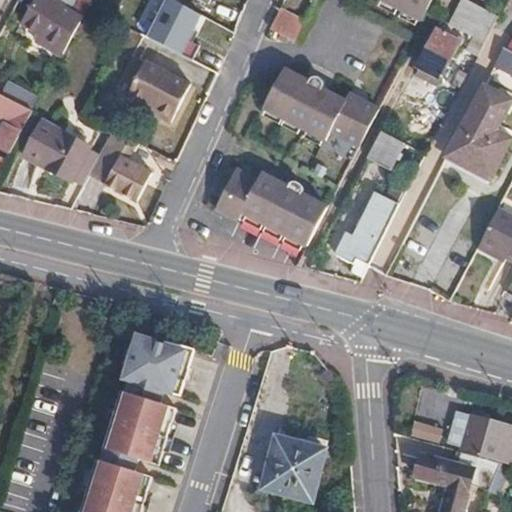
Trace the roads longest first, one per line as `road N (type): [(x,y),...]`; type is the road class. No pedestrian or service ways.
road 1 (residential): [(268,0),(146,264)]
road 2 (residential): [(261,293),(193,511)]
road 3 (residential): [(379,511),(363,320)]
road 4 (secondary): [(363,320),(511,361)]
road 5 (secondary): [(0,228),(146,264)]
road 6 (residential): [(34,511),(70,384)]
